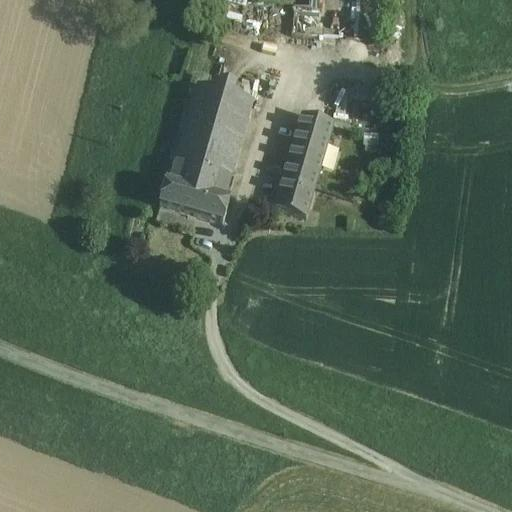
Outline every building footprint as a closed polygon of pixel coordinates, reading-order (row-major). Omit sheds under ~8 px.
[(291,9),(290,43),(358,47),(360,0),(305,0),(305,11),(291,9)] [(199,93),(177,170),(230,186),(253,108),(199,93)] [(333,131),(302,122),(275,215),(306,224),(333,131)] [(177,170),(171,190),(224,205),(230,186),(177,170)] [(222,230),(229,207),(224,205),(171,190),(165,188),(159,211),(222,230)]
